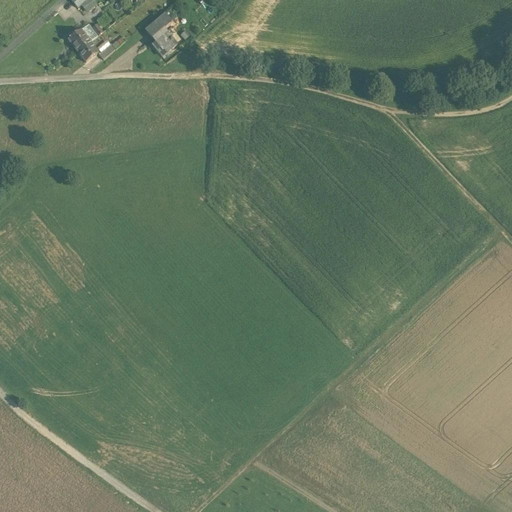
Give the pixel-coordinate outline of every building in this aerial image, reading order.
[(72,0),(71,1),(78,8),(87,0),(72,0)] [(89,1),(82,6),(87,12),(94,7),(89,1)] [(176,45),(164,30),(172,24),(165,16),(146,32),(156,43),(152,47),(159,55),(168,47),(170,50),(176,45)] [(90,25),(81,32),(90,43),(98,37),(92,29),(93,29),(90,25)] [(92,29),(98,37),(103,34),(97,26),(93,29),(92,29)] [(90,43),(81,32),(68,41),(78,53),(90,43)] [(90,43),(78,53),(86,64),(98,54),(90,43)] [(111,45),(99,56),(103,61),(116,50),(111,45)]
